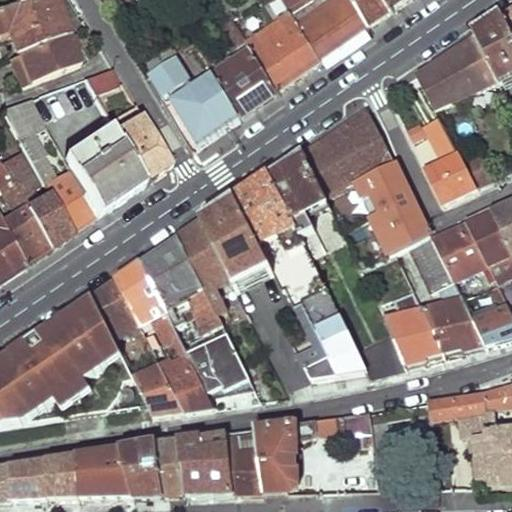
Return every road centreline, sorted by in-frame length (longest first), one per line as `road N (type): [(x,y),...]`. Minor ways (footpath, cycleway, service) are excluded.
road 1 (residential): [(0,461),(287,414),(511,360)]
road 2 (residential): [(511,189),(447,218),(432,216),(363,76)]
road 3 (secondary): [(198,189),(0,326)]
road 4 (residential): [(83,0),(198,189)]
road 5 (secondary): [(363,76),(198,189)]
road 6 (secondary): [(472,0),(363,76)]
